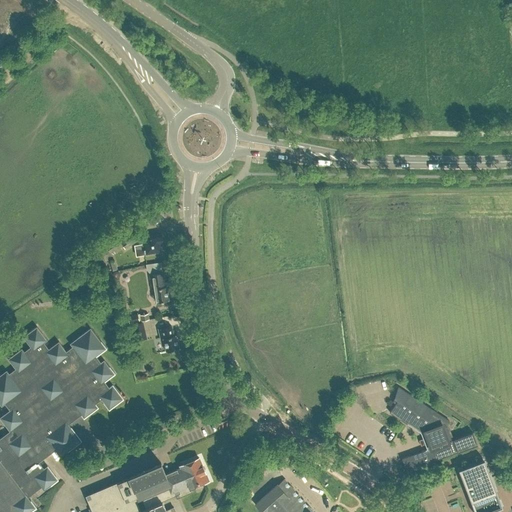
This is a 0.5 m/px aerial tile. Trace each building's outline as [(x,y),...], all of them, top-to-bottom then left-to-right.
[(136,231),(121,241),(125,248),(140,237),(136,231)] [(141,237),(144,253),(162,250),(161,242),(162,242),(161,233),(141,237)] [(149,273),(150,288),(154,287),(156,302),(169,300),(167,286),(165,286),(163,272),(155,273),(154,264),(146,265),(146,268),(150,273),(149,273)] [(87,290),(95,288),(93,280),(85,281),(87,290)] [(149,315),(148,313),(140,314),(139,313),(138,314),(138,313),(128,315),(129,322),(140,320),(141,321),(158,317),(157,313),(149,315)] [(129,324),(133,340),(145,337),(141,321),(129,324)] [(122,323),(126,337),(130,336),(127,322),(122,323)] [(173,335),(171,325),(158,328),(160,338),(163,337),(166,351),(179,348),(176,334),(173,335)] [(48,349),(43,342),(47,340),(36,326),(23,336),(30,347),(24,351),(21,348),(8,358),(15,368),(9,373),(6,370),(0,374),(0,404),(1,406),(5,403),(9,409),(0,416),(0,417),(10,430),(0,437),(0,511),(27,511),(35,506),(28,496),(41,486),(43,490),(57,479),(47,465),(43,468),(39,462),(55,449),(60,456),(81,441),(66,420),(79,411),(84,417),(97,407),(95,403),(101,399),(109,409),(123,398),(112,385),(109,387),(104,381),(114,373),(104,359),(100,362),(96,356),(106,348),(90,328),(70,343),(72,346),(66,351),(58,341),(48,349)] [(395,403),(389,412),(407,424),(421,433),(423,439),(425,444),(427,449),(401,458),(403,462),(406,472),(407,473),(430,464),(429,462),(477,444),(472,432),(455,438),(453,439),(449,440),(444,426),(448,424),(449,422),(398,387),(394,398),(397,400),(395,403)] [(392,438),(397,433),(387,424),(383,429),(392,438)] [(275,430),(267,432),(269,445),(278,443),(275,430)] [(86,495),(93,511),(139,511),(140,511),(136,502),(135,500),(141,497),(142,499),(146,508),(142,509),(143,510),(143,511),(176,511),(175,508),(174,506),(166,510),(165,510),(161,500),(162,500),(175,494),(177,497),(192,491),(190,487),(209,479),(205,472),(201,473),(198,466),(202,465),(199,457),(180,465),(180,467),(176,468),(174,470),(165,473),(161,462),(128,476),(128,478),(86,495)] [(466,487),(467,489),(468,488),(471,494),(468,495),(468,497),(469,496),(470,498),(472,504),(474,508),(472,509),(472,510),(475,510),(475,511),(483,511),(486,511),(487,511),(494,508),(498,507),(501,506),(498,500),(496,493),(483,460),(482,461),(482,460),(475,463),(470,465),(469,464),(467,464),(468,466),(467,466),(460,469),(459,470),(462,477),(460,477),(461,479),(462,478),(464,483),(466,487)] [(311,509),(284,479),(277,484),(255,504),(262,511),(309,511),(309,510),(311,509)]
